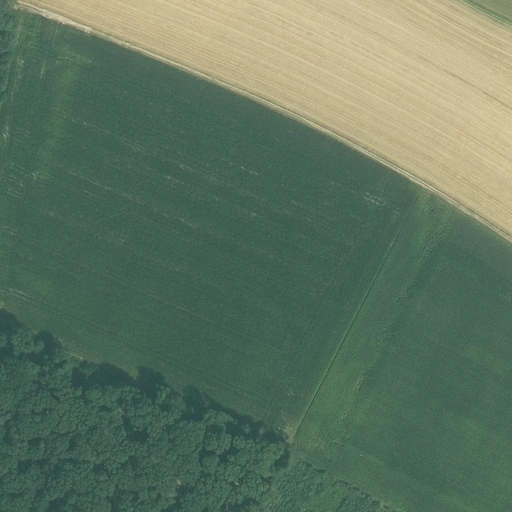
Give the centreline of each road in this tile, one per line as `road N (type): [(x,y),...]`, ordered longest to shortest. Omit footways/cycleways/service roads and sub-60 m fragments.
road 1 (track): [(511,243),(421,184),(281,111),(5,0)]
road 2 (track): [(0,371),(70,409),(148,511)]
